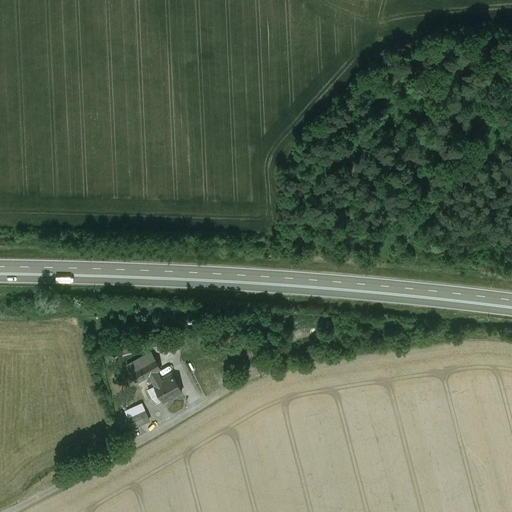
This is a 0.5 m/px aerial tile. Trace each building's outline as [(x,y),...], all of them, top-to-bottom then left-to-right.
[(151,351),(127,364),(131,372),(137,369),(155,359),(151,351)] [(155,359),(137,369),(143,379),(149,375),(157,371),(161,368),(155,359)] [(137,369),(131,372),(137,382),(143,379),(137,369)] [(162,381),(157,371),(149,375),(155,385),(154,385),(163,401),(182,390),(173,375),(162,381)] [(130,416),(148,410),(146,402),(127,408),(130,416)] [(148,410),(130,417),(132,425),(151,419),(148,410)]
